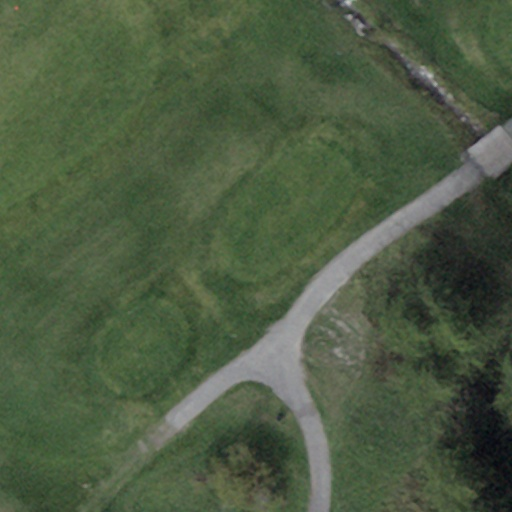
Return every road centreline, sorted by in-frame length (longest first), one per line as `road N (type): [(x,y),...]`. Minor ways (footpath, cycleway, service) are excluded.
road 1 (track): [(511,141),(345,267),(301,312),(289,336),(287,378),(323,488),(320,511)]
road 2 (track): [(289,353),(224,380),(174,425)]
